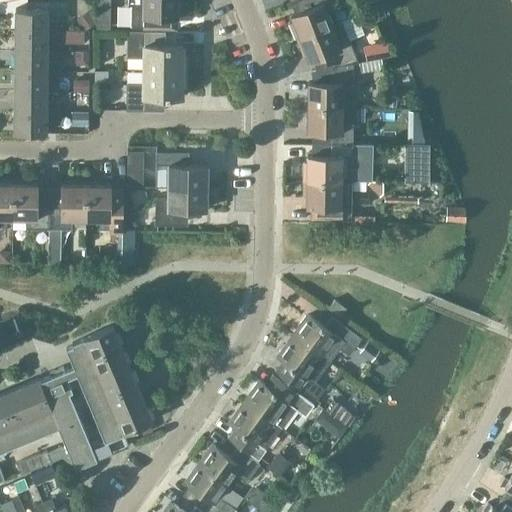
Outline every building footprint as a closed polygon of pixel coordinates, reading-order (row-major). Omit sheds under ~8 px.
[(177,0),(128,0),(128,5),(132,5),(131,27),(165,28),(165,16),(177,16),(177,0)] [(333,0),(296,0),(300,10),(291,14),(293,21),(290,22),(296,38),(332,24),(327,11),(336,7),(333,0)] [(15,29),(60,29),(60,20),(48,19),(48,8),(15,8),(15,29)] [(95,21),(87,10),(76,18),(83,30),(95,21)] [(373,14),(352,21),(357,36),(378,29),(373,14)] [(95,17),(95,29),(110,29),(110,17),(95,17)] [(341,21),(332,24),(296,38),(303,54),(306,53),(309,60),(319,56),(324,67),(324,68),(353,62),(353,63),(358,62),(347,33),(341,21)] [(15,29),(15,49),(47,50),(47,39),(59,40),(60,29),(15,29)] [(83,30),(71,30),(71,42),(83,43),(83,30)] [(143,70),(186,70),(186,54),(182,54),(183,44),(155,44),(155,30),(127,30),(127,57),(143,57),(143,70)] [(369,44),(371,59),(389,56),(387,40),(369,44)] [(15,49),(14,70),(59,70),(59,60),(47,60),(47,50),(15,49)] [(80,67),(88,66),(88,50),(75,50),(75,61),(80,67)] [(308,81),(307,106),(342,106),(352,106),(353,92),(353,63),(353,62),(324,68),(324,67),(319,68),(319,81),(308,81)] [(94,81),(101,81),(107,75),(107,69),(94,69),(94,81)] [(59,70),(14,70),(14,90),(47,91),(47,80),(59,80),(59,70)] [(186,70),(143,70),(143,82),(126,82),(126,109),(154,109),(154,96),(182,96),(182,86),(186,86),(186,70)] [(73,79),(73,91),(88,91),(88,79),(73,79)] [(47,91),(14,90),(14,111),(59,111),(59,101),(47,101),(47,91)] [(378,104),(377,127),(387,128),(388,105),(378,104)] [(375,116),(374,116),(374,105),(364,105),(365,129),(375,129),(375,116)] [(342,106),(307,106),(307,130),(318,130),(318,143),(352,143),(352,121),(356,121),(356,106),(352,106),(342,106)] [(408,110),(408,122),(419,122),(417,110),(408,110)] [(59,111),(14,111),(14,131),(46,132),(46,121),(58,121),(59,111)] [(71,111),(71,124),(87,124),(87,111),(71,111)] [(352,143),(318,143),(318,155),(307,155),(307,162),(303,162),(303,179),(352,179),(371,179),(372,143),(352,143)] [(428,180),(428,143),(406,143),(406,180),(428,180)] [(127,166),(143,167),(143,150),(127,150),(127,162),(127,166)] [(168,186),(206,186),(207,164),(179,163),(180,151),(156,151),(155,163),(156,174),(168,174),(168,186)] [(0,228),(9,228),(9,226),(12,226),(12,217),(13,178),(0,178),(0,228)] [(30,179),(13,178),(12,217),(26,217),(26,227),(48,228),(49,193),(37,193),(37,182),(30,182),(30,179)] [(61,194),(49,193),(48,228),(71,228),(71,218),(85,218),(86,179),(69,179),(68,183),(61,183),(61,194)] [(86,179),(85,218),(99,218),(99,228),(122,228),(123,194),(110,194),(110,183),(103,183),(103,180),(86,179)] [(352,179),(303,179),(303,196),(306,196),(306,205),(310,205),(310,218),(351,218),(351,214),(352,179)] [(367,183),(379,196),(383,193),(383,179),(371,179),(367,183)] [(206,186),(168,186),(168,197),(155,197),(155,224),(178,224),(179,208),(206,209),(206,186)] [(137,224),(137,214),(127,214),(127,224),(137,224)] [(351,223),(374,223),(374,214),(351,214),(351,218),(351,223)] [(53,263),(60,263),(60,249),(48,248),(48,263),(53,263)] [(0,249),(0,261),(10,262),(10,250),(0,249)] [(85,264),(100,264),(100,254),(85,254),(85,264)] [(328,308),(339,316),(345,308),(334,299),(328,308)] [(321,356),(328,362),(339,347),(349,354),(361,337),(332,316),(324,326),(309,315),(305,315),(299,324),(300,328),(294,336),(321,356)] [(73,364),(121,344),(113,325),(71,342),(72,344),(66,347),(73,364)] [(321,356),(294,336),(288,343),(284,344),(278,352),(279,357),(294,368),(287,378),(316,399),(324,388),(314,381),(328,362),(321,356)] [(367,340),(359,351),(371,360),(379,348),(367,340)] [(129,363),(121,344),(73,364),(73,365),(77,373),(81,383),(129,363)] [(136,382),(129,363),(81,383),(89,402),(136,382)] [(51,374),(40,379),(52,407),(59,425),(58,426),(66,444),(69,453),(75,467),(128,445),(123,432),(105,440),(104,439),(91,444),(69,391),(72,389),(67,377),(77,373),(73,365),(64,369),(63,367),(63,366),(49,371),(49,373),(50,372),(51,374)] [(39,377),(20,385),(40,433),(58,426),(59,425),(52,407),(40,379),(39,377)] [(313,403),(284,381),(277,391),(261,380),(257,381),(251,390),(251,394),(246,401),(281,427),(295,406),(305,414),(313,403)] [(144,401),(136,382),(89,402),(97,421),(144,401)] [(20,385),(1,393),(21,441),(40,433),(20,385)] [(21,441),(1,393),(0,393),(0,444),(2,449),(21,441)] [(332,398),(325,408),(332,414),(340,404),(332,398)] [(152,420),(144,401),(97,421),(104,439),(105,440),(123,432),(152,420)] [(281,427),(246,401),(240,409),(236,410),(230,418),(231,422),(246,433),(238,443),(258,458),(269,442),(281,427)] [(347,409),(340,419),(347,425),(354,415),(347,409)] [(327,428),(338,436),(346,426),(335,417),(327,428)] [(139,426),(142,434),(151,430),(148,422),(139,426)] [(69,453),(66,444),(47,452),(50,461),(69,453)] [(200,464),(228,483),(233,476),(242,475),(247,478),(259,462),(237,446),(230,456),(214,445),(210,446),(205,453),(205,457),(200,464)] [(21,473),(50,461),(47,452),(46,450),(16,462),(21,473)] [(267,467),(278,475),(289,460),(278,453),(267,467)] [(228,483),(200,464),(196,470),(191,471),(186,478),(187,482),(203,494),(196,504),(206,511),(234,511),(237,509),(219,496),(228,483)] [(47,480),(42,470),(30,474),(35,485),(47,480)] [(511,471),(508,478),(504,476),(500,483),(511,490),(511,491),(506,501),(511,504),(511,471)] [(26,483),(24,477),(12,482),(16,492),(20,491),(28,487),(26,483)] [(42,501),(46,511),(69,511),(66,504),(56,508),(51,497),(42,501)] [(256,505),(266,511),(271,506),(261,499),(256,505)] [(3,511),(12,511),(14,511),(9,500),(0,504),(3,511)] [(35,511),(46,511),(42,501),(33,505),(35,511)] [(511,511),(511,504),(506,501),(499,511),(487,502),(482,508),(486,511),(485,511),(511,511)] [(163,511),(206,511),(196,504),(189,511),(186,511),(173,502),(168,503),(163,510),(163,511)]
